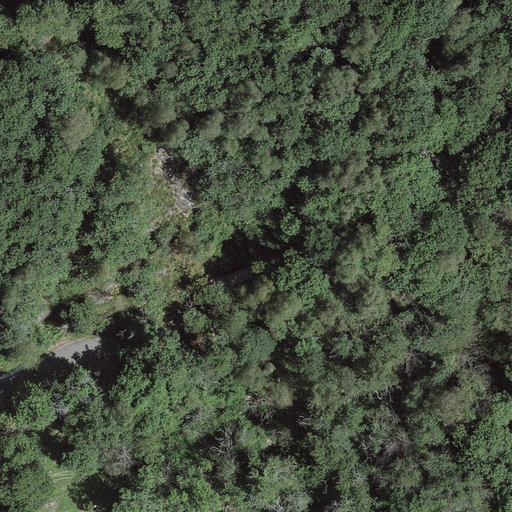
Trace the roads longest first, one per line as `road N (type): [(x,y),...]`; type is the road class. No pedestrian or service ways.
road 1 (track): [(101,359),(164,330),(208,293),(327,240),(355,217),(405,141),(448,113),(511,96)]
road 2 (track): [(0,441),(94,386),(101,359)]
